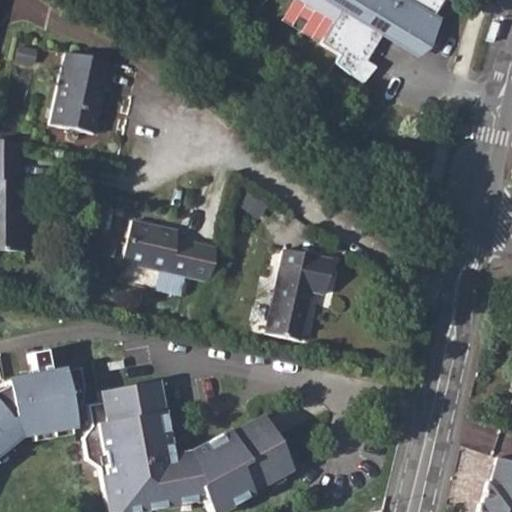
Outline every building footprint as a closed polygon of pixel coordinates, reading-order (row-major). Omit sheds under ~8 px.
[(434,18),(444,0),(406,0),(405,1),(402,0),(316,0),(346,12),(325,45),(345,56),(340,64),(354,75),(363,61),(368,63),(369,62),(384,35),(377,31),(383,21),(397,29),(396,31),(422,47),(438,20),(434,18)] [(109,63),(59,53),(43,123),(89,133),(99,89),(103,88),(109,63)] [(15,145),(0,142),(0,250),(19,250),(18,181),(15,181),(15,145)] [(120,261),(208,281),(215,247),(173,238),(174,230),(130,221),(120,261)] [(280,248),(261,332),(296,339),(307,292),(318,295),(326,259),(280,248)] [(44,351),(27,354),(31,376),(5,382),(5,387),(0,389),(0,450),(17,437),(71,427),(68,409),(76,406),(81,390),(76,369),(48,373),(44,351)] [(287,470),(257,415),(225,433),(224,430),(183,452),(185,461),(168,464),(154,382),(97,392),(99,403),(84,406),(88,426),(79,438),(83,460),(96,468),(103,511),(112,511),(118,511),(117,511),(139,511),(193,503),(192,495),(196,495),(205,511),(217,511),(248,495),(246,492),(287,470)] [(485,482),(479,505),(478,507),(481,508),(480,511),(511,511),(511,463),(496,458),(488,484),(485,482)]
